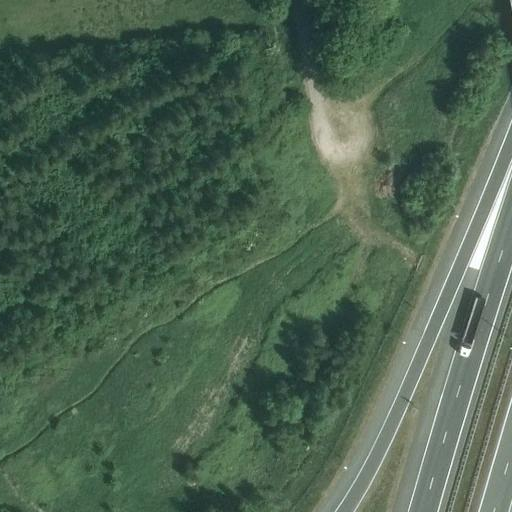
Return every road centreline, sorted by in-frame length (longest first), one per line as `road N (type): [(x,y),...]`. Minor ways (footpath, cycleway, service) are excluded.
road 1 (motorway): [(511,164),(344,511)]
road 2 (motorway): [(511,219),(423,511)]
road 3 (unclassified): [(352,176),(321,129),(296,0)]
